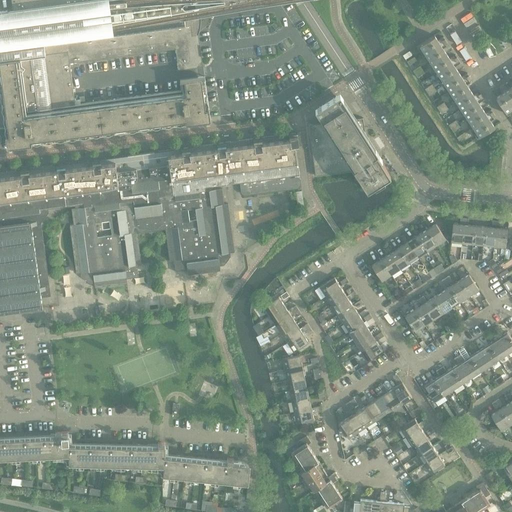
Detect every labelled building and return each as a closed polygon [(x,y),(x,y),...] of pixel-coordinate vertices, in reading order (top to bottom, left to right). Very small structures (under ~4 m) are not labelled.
[(199,2),(199,0),(11,0),(13,10),(0,11),(0,60),(39,55),(43,55),(41,37),(47,30),(113,21),(200,10),(199,2)] [(199,34),(199,32),(200,30),(201,28),(201,25),(201,23),(201,21),(201,18),(201,16),(200,10),(113,21),(47,30),(41,37),(43,55),(50,108),(75,104),(70,63),(176,49),(179,70),(197,67),(193,35),(199,34)] [(417,46),(423,56),(446,41),(444,37),(436,42),(433,36),(417,46)] [(446,41),(423,56),(429,65),(445,55),(441,50),(449,45),(446,41)] [(403,55),(406,59),(412,55),(409,51),(403,55)] [(54,141),(50,108),(43,55),(39,55),(0,60),(0,128),(3,128),(2,127),(4,126),(7,147),(51,142),(54,141)] [(445,55),(429,65),(435,74),(458,59),(456,55),(448,60),(445,55)] [(458,59),(435,74),(441,83),(457,73),(453,68),(461,63),(458,59)] [(457,73),(441,83),(447,92),(470,77),(468,73),(460,78),(457,73)] [(181,90),(75,104),(50,108),(54,141),(211,120),(210,117),(205,76),(180,80),(181,90)] [(470,77),(447,92),(453,101),(469,91),(465,86),(473,81),(470,77)] [(506,83),(502,85),(511,100),(511,89),(511,90),(506,83)] [(511,111),(511,100),(502,85),(498,88),(503,95),(497,99),(508,114),(511,111)] [(469,91),(453,101),(459,110),(482,95),(479,91),(472,96),(469,91)] [(309,125),(309,127),(316,176),(355,171),(357,175),(358,175),(367,189),(385,177),(391,174),(381,160),(382,159),(365,132),(363,118),(356,119),(340,93),(315,109),(324,123),(309,125)] [(482,95),(459,110),(465,119),(480,109),(477,104),(485,99),(482,95)] [(480,109),(465,119),(471,128),(494,113),(491,109),(484,114),(480,109)] [(494,113),(471,128),(477,138),(492,127),(489,122),(497,117),(494,113)] [(0,172),(0,314),(43,308),(41,297),(51,296),(41,222),(49,212),(48,208),(75,204),(75,208),(72,209),(74,224),(70,225),(76,273),(81,272),(82,276),(91,283),(94,283),(95,287),(127,283),(127,279),(139,277),(137,265),(142,264),(137,233),(148,231),(150,233),(153,232),(155,230),(166,229),(170,261),(174,260),(176,272),(188,270),(188,275),(221,270),(220,266),(224,265),(231,256),(230,253),(235,252),(228,204),(224,204),(222,188),(206,191),(205,187),(240,183),(242,193),(245,195),(258,193),(260,190),(263,192),(276,191),(278,188),(280,190),(287,189),(298,188),(300,185),(301,185),(300,179),(299,179),(297,177),(286,179),(286,177),(299,175),(295,146),(299,145),(298,133),(159,151),(79,162),(0,172)] [(303,196),(302,190),(301,190),(296,191),(298,208),(304,207),(303,196)] [(451,241),(462,242),(465,218),(461,217),(460,224),(453,223),(451,241)] [(465,218),(462,242),(473,243),(475,225),(468,225),(469,218),(465,218)] [(486,227),(484,244),(494,246),(497,221),(493,221),(492,227),(486,227)] [(497,221),(494,246),(506,247),(507,229),(500,228),(501,221),(497,221)] [(436,223),(426,230),(436,245),(446,238),(436,223)] [(475,225),(473,243),(484,244),(486,227),(475,225)] [(426,230),(417,235),(427,251),(436,245),(426,230)] [(417,235),(408,241),(418,256),(427,251),(417,235)] [(405,244),(399,247),(409,262),(418,256),(408,241),(405,236),(401,238),(405,244)] [(390,246),(387,248),(400,268),(409,262),(399,247),(394,251),(390,246)] [(387,255),(381,259),(391,274),(400,268),(387,248),(383,250),(387,255)] [(391,274),(381,259),(372,265),(382,280),(391,274)] [(494,260),(490,263),(490,264),(494,269),(495,268),(498,266),(494,260)] [(469,274),(460,280),(470,295),(479,289),(469,274)] [(426,275),(420,279),(423,284),(429,280),(426,275)] [(320,287),(326,296),(341,287),(335,277),(320,287)] [(460,280),(451,286),(461,301),(470,295),(460,280)] [(411,284),(405,288),(409,293),(414,289),(411,284)] [(438,294),(433,298),(443,313),(452,307),(442,292),(438,286),(435,289),(438,294)] [(451,286),(442,292),(452,307),(461,301),(451,286)] [(341,287),(326,296),(332,305),(347,296),(341,287)] [(264,306),(270,315),(285,306),(279,296),(264,306)] [(347,296),(332,305),(338,314),(353,305),(347,296)] [(423,296),(420,298),(433,319),(443,313),(433,298),(427,302),(423,296)] [(420,306),(415,310),(424,325),(433,319),(420,298),(417,300),(420,306)] [(353,305),(338,314),(344,324),(359,314),(353,305)] [(270,315),(276,324),(291,315),(285,306),(270,315)] [(293,313),(291,315),(276,324),(282,333),(297,324),(293,319),(301,314),(299,310),(293,313)] [(424,325),(415,310),(405,316),(415,331),(424,325)] [(359,314),(344,324),(350,333),(364,323),(359,314)] [(364,323),(350,333),(356,342),(370,332),(364,323)] [(297,324),(282,333),(288,343),(303,333),(297,324)] [(370,332),(356,342),(361,351),(376,341),(370,332)] [(511,339),(507,332),(498,338),(508,353),(511,350),(511,339)] [(303,333),(288,343),(294,352),(309,342),(303,333)] [(498,338),(489,344),(499,359),(508,353),(498,338)] [(376,341),(361,351),(368,360),(382,350),(376,341)] [(489,344),(480,350),(490,365),(499,359),(489,344)] [(480,350),(470,356),(480,371),(490,365),(480,350)] [(461,354),(458,357),(471,377),(480,371),(470,356),(465,360),(461,354)] [(282,359),(285,370),(302,366),(300,355),(282,359)] [(458,364),(452,368),(462,383),(471,377),(458,357),(454,359),(458,364)] [(302,366),(285,370),(287,380),(305,376),(302,366)] [(443,366),(440,368),(453,389),(462,383),(452,368),(447,372),(443,366)] [(440,376),(434,380),(444,395),(453,389),(440,368),(436,371),(440,376)] [(398,385),(393,388),(403,403),(412,397),(402,382),(397,374),(393,377),(398,385)] [(305,376),(287,380),(289,391),(307,387),(305,376)] [(444,395),(434,380),(425,386),(435,401),(444,395)] [(307,387),(289,391),(292,401),(309,397),(307,387)] [(393,388),(384,394),(394,409),(403,403),(393,388)] [(384,394),(375,400),(385,415),(394,409),(384,394)] [(309,397),(292,401),(294,412),(312,408),(309,397)] [(375,400),(366,406),(376,421),(385,415),(375,400)] [(511,406),(510,403),(500,409),(510,424),(511,422),(511,406)] [(366,406),(357,412),(367,427),(376,421),(366,406)] [(312,408),(294,412),(297,423),(314,419),(312,408)] [(414,409),(409,413),(412,418),(418,415),(414,409)] [(510,424),(500,409),(491,415),(501,430),(510,424)] [(357,412),(348,418),(358,433),(367,427),(357,412)] [(358,433),(348,418),(338,424),(348,439),(358,433)] [(400,428),(406,437),(421,428),(415,418),(400,428)] [(421,428),(406,437),(412,446),(427,437),(421,428)] [(56,436),(0,439),(0,458),(70,455),(69,464),(164,466),(163,475),(242,483),(243,483),(245,482),(247,481),(248,479),(248,477),(249,477),(249,470),(249,469),(249,467),(247,465),(245,464),(241,464),(241,463),(233,463),(234,459),(227,459),(227,462),(165,456),(165,447),(165,443),(158,443),(158,447),(69,444),(69,436),(68,436),(68,432),(56,433),(56,436)] [(307,436),(295,443),(298,448),(291,453),(303,471),(299,473),(311,492),(315,489),(327,507),(342,497),(332,482),(339,478),(335,472),(328,476),(308,445),(311,442),(307,436)] [(427,437),(412,446),(418,455),(433,446),(427,437)] [(433,446),(418,455),(424,464),(439,455),(433,446)] [(439,455),(424,464),(430,474),(445,464),(439,455)] [(511,460),(503,466),(509,475),(511,473),(511,460)] [(477,511),(490,504),(486,497),(490,494),(483,482),(476,487),(478,490),(446,511),(442,504),(436,508),(438,511),(477,511)] [(371,500),(370,511),(381,511),(382,501),(385,502),(385,497),(380,496),(380,501),(371,500)] [(353,511),(370,511),(371,500),(360,499),(360,502),(354,501),(353,511)] [(382,501),(381,511),(392,511),(393,502),(385,502),(382,501)] [(393,502),(392,511),(409,511),(410,507),(404,506),(404,503),(393,502)]
